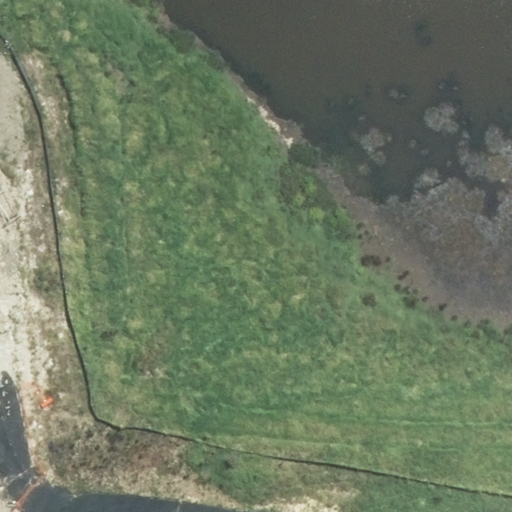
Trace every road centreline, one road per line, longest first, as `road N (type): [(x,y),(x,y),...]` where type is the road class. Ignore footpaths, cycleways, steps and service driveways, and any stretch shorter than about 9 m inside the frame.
road 1 (unknown): [(182,288),(439,469),(511,491)]
road 2 (unknown): [(0,12),(182,288)]
road 3 (unknown): [(0,482),(182,288)]
